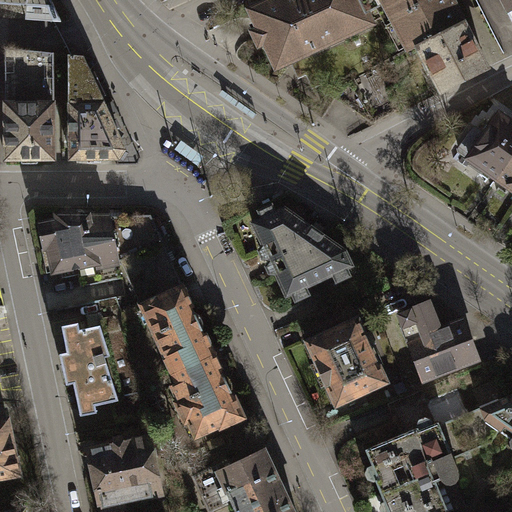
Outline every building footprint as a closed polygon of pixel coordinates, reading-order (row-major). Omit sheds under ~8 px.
[(0,0),(0,3),(43,6),(49,21),(58,22),(47,0),(0,0)] [(349,23),(367,14),(360,0),(272,0),(250,10),(259,28),(252,32),(258,45),(265,42),(269,50),(279,46),(287,62),(316,48),(313,43),(331,34),(334,40),(353,31),(349,23)] [(360,0),(367,14),(385,5),(408,51),(418,46),(462,23),(450,0),(360,0)] [(511,0),(501,0),(507,11),(511,8),(511,0)] [(486,67),(462,23),(418,46),(441,91),(486,67)] [(5,105),(53,105),(52,53),(5,51),(5,105)] [(123,150),(82,58),(70,58),(71,159),(120,158),(123,150)] [(398,111),(376,70),(343,86),(337,96),(372,124),(398,111)] [(53,105),(5,105),(6,159),(54,158),(53,105)] [(475,126),(458,151),(496,178),(511,155),(511,121),(501,114),(487,134),(475,126)] [(511,155),(496,178),(511,189),(511,155)] [(284,208),(252,222),(262,245),(259,251),(262,257),(269,258),(270,260),(266,266),(270,272),(276,272),(287,296),(352,266),(345,250),(284,208)] [(56,220),(39,223),(44,248),(47,248),(52,272),(76,268),(95,264),(119,260),(108,215),(56,214),(56,220)] [(183,286),(152,215),(108,215),(119,260),(127,277),(140,306),(183,286)] [(95,264),(76,268),(80,286),(127,277),(119,260),(95,264)] [(170,371),(212,351),(183,286),(140,306),(170,371)] [(408,341),(446,326),(436,300),(398,314),(408,341)] [(336,403),(385,381),(369,347),(373,346),(366,331),(363,332),(356,319),(307,341),(336,403)] [(446,326),(408,341),(423,380),(464,364),(464,365),(478,360),(462,320),(446,326)] [(107,355),(97,325),(76,329),(74,322),(58,325),(63,352),(57,353),(64,384),(70,383),(78,414),(94,411),(93,404),(116,401),(103,357),(107,355)] [(242,418),(212,351),(170,371),(175,384),(172,385),(179,400),(175,401),(185,421),(188,420),(195,435),(221,423),(223,427),(242,418)] [(511,384),(511,392),(479,408),(484,420),(499,430),(510,438),(509,442),(510,447),(511,448),(511,383),(511,384)] [(484,420),(479,408),(439,423),(453,457),(491,442),(499,430),(484,420)] [(449,511),(436,480),(440,478),(445,482),(452,482),(458,476),(457,466),(453,457),(439,423),(434,425),(432,420),(430,418),(427,416),(422,417),(418,419),(417,423),(417,426),(365,448),(371,464),(367,467),(365,471),(366,475),(368,478),(373,480),(377,481),(384,499),(381,502),(380,506),(380,510),(381,511),(449,511)] [(9,419),(0,418),(0,476),(20,473),(9,419)] [(150,435),(87,448),(99,502),(120,497),(121,501),(159,493),(154,470),(157,469),(150,435)] [(292,511),(262,447),(219,466),(234,500),(239,511),(292,511)] [(234,500),(219,466),(194,477),(210,511),(234,500)]
